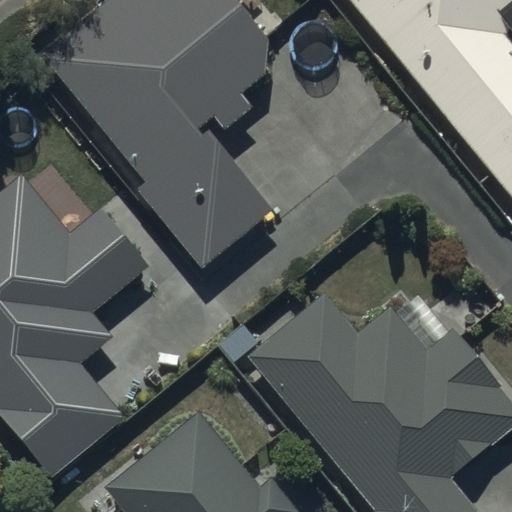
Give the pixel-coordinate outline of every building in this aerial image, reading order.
[(105,0),(39,55),(145,180),(132,191),(198,269),(269,209),(199,127),(208,118),(218,130),(247,105),(238,93),(261,74),(264,44),(227,0),(105,0)] [(511,0),(346,0),(511,204),(511,47),(503,37),(511,29),(511,0)] [(0,421),(47,480),(123,419),(77,362),(111,334),(88,307),(139,266),(93,210),(65,232),(20,177),(0,193),(0,421)] [(354,333),(319,294),(246,357),(376,508),(371,511),(475,511),(449,480),(511,426),(511,408),(446,333),(424,352),(385,307),(354,333)] [(258,491),(196,416),(105,491),(122,511),(297,511),(271,480),(258,491)]
